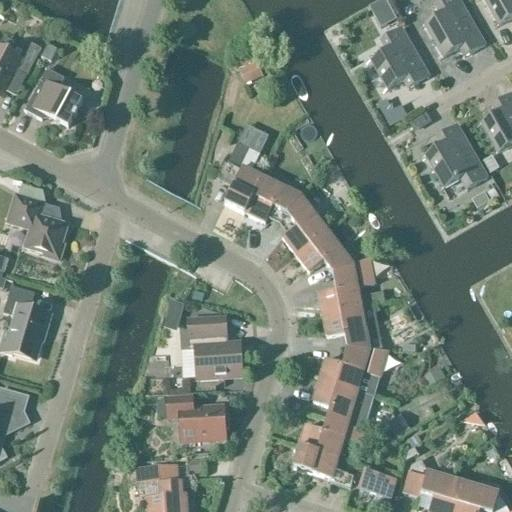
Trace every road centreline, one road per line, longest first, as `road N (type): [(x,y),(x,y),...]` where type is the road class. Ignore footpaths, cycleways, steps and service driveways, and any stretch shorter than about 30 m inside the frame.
road 1 (residential): [(236,490),(275,348),(269,308),(253,277),(112,202)]
road 2 (residential): [(25,511),(112,202)]
road 3 (residential): [(98,191),(158,0)]
